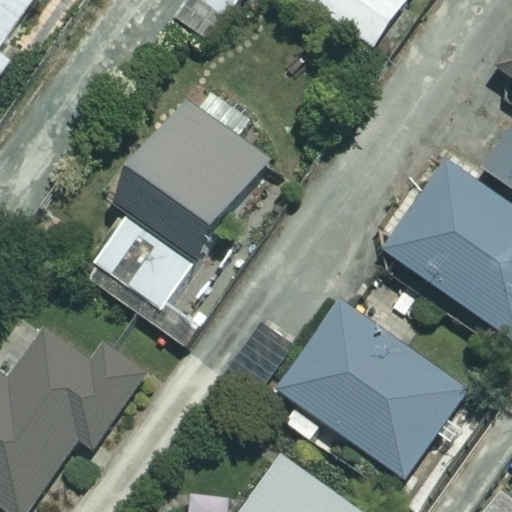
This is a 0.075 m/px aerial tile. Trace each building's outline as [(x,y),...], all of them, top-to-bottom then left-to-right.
[(0,0),(0,85),(10,92),(31,61),(16,50),(50,0),(0,0)] [(233,26),(249,0),(203,0),(200,5),(233,26)] [(424,3),(420,0),(325,0),(319,9),(390,55),(424,3)] [(271,127),(216,93),(97,285),(194,345),(209,319),(189,307),(213,269),(225,277),(292,168),(258,148),(271,127)] [(511,151),(498,176),(511,184),(511,151)] [(511,206),(457,168),(397,255),(511,334),(511,206)] [(412,351),(435,318),(384,282),(361,315),(351,308),(292,393),(310,406),(298,424),(347,458),(359,440),(417,480),(438,450),(450,459),(489,404),(412,351)] [(0,511),(48,511),(65,489),(74,496),(163,375),(126,348),(112,368),(63,331),(21,387),(0,371),(0,511)] [(279,511),(374,511),(311,468),(279,511)] [(511,511),(511,498),(502,511),(511,511)]
